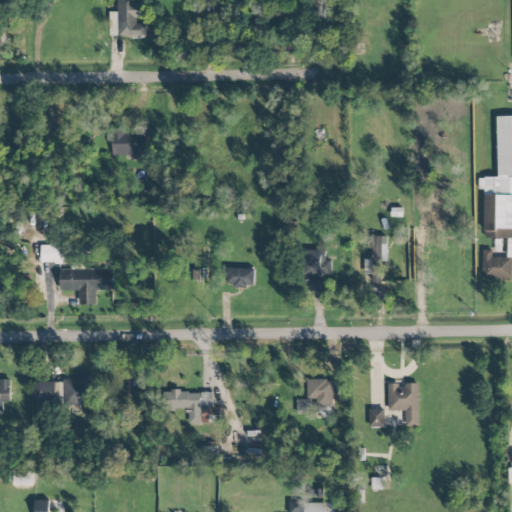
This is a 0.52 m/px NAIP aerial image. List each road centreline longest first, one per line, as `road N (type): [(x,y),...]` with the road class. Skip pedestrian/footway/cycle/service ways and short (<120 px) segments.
road 1 (tertiary): [(0,341),(511,335)]
road 2 (residential): [(0,86),(355,82)]
